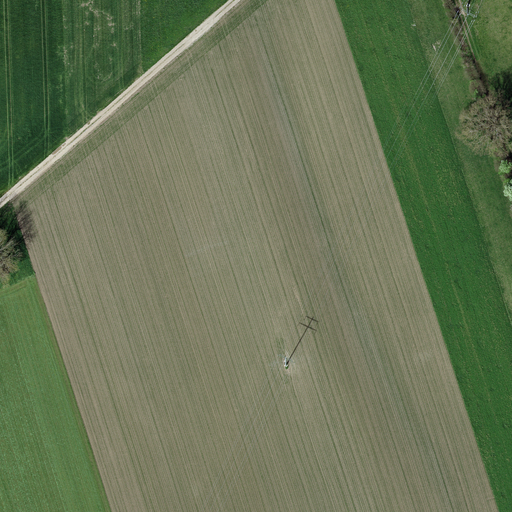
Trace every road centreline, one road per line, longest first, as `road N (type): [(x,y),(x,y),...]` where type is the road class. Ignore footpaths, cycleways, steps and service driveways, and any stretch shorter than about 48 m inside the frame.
road 1 (track): [(0,204),(232,0)]
road 2 (track): [(456,0),(511,170)]
